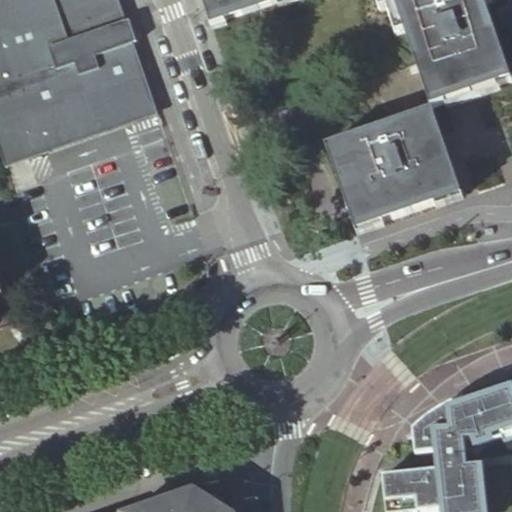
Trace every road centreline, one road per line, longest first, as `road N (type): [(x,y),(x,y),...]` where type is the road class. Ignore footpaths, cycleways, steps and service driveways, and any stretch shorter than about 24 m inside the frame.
road 1 (unclassified): [(259,285),(166,0)]
road 2 (secondary): [(0,466),(235,386)]
road 3 (unclassified): [(359,511),(379,445),(398,418),(423,395),(511,350)]
road 4 (secondary): [(217,355),(0,427)]
road 5 (residential): [(275,444),(70,511)]
road 6 (secondary): [(511,260),(331,320)]
